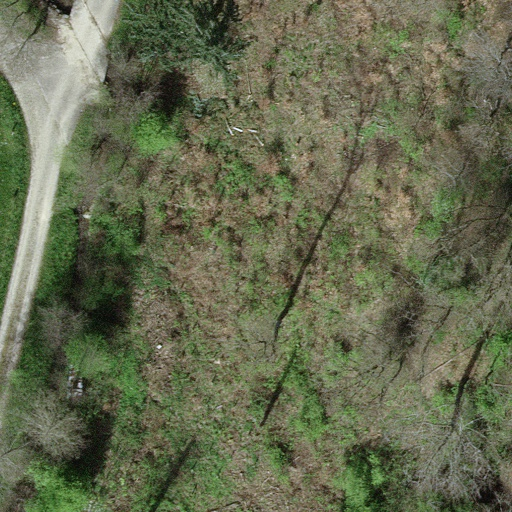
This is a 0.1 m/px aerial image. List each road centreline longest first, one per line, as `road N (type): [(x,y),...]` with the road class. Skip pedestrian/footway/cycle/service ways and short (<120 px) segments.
road 1 (track): [(0,416),(59,142)]
road 2 (track): [(59,142),(97,0)]
road 3 (track): [(59,142),(0,30)]
